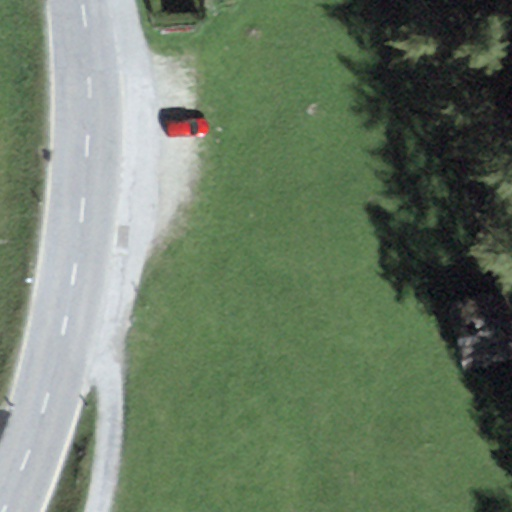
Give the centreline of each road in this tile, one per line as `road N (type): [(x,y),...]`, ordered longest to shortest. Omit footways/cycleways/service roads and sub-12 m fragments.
road 1 (secondary): [(81,0),(88,169),(80,232),(51,379),(3,511)]
road 2 (track): [(93,511),(105,462),(115,274),(88,169)]
